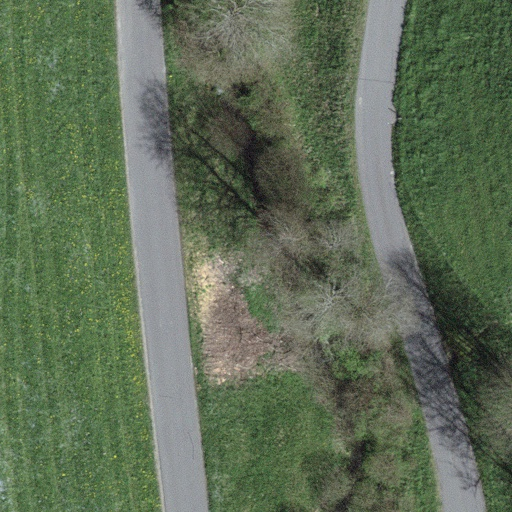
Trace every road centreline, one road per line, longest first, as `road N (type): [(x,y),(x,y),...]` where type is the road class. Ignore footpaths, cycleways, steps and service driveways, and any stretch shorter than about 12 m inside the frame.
road 1 (unclassified): [(465,511),(373,154),(387,0)]
road 2 (tertiary): [(144,0),(163,286),(191,511)]
